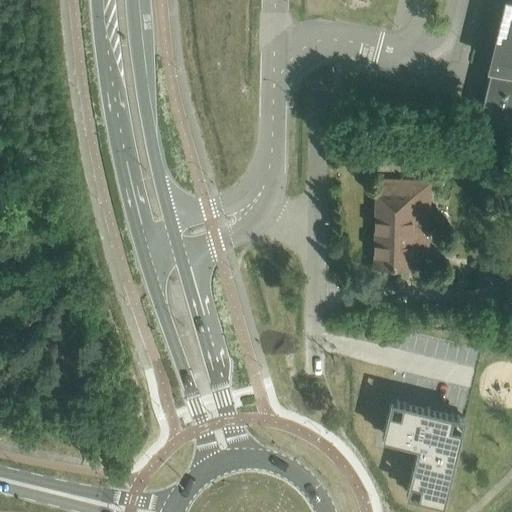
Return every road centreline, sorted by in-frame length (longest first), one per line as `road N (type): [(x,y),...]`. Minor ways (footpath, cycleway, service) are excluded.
road 1 (tertiary): [(98,0),(118,149),(142,245)]
road 2 (tertiary): [(259,461),(241,445),(227,413),(176,235)]
road 3 (tertiary): [(142,245),(202,428),(204,476)]
road 4 (tertiary): [(176,235),(150,145),(131,0)]
road 5 (residential): [(274,70),(265,189),(236,217),(176,235)]
road 6 (residential): [(274,70),(318,45),(409,61)]
